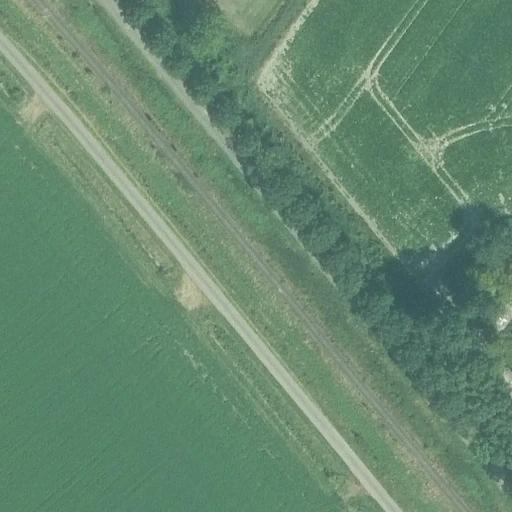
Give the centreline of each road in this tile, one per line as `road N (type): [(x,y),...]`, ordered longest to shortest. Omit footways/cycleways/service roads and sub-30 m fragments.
road 1 (unclassified): [(105,0),(511,493)]
road 2 (unclassified): [(393,511),(0,40)]
